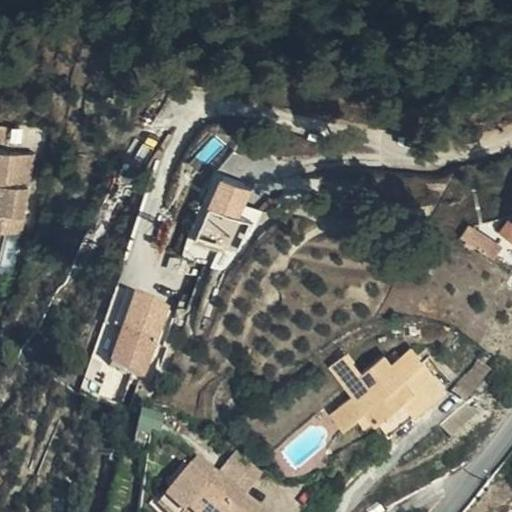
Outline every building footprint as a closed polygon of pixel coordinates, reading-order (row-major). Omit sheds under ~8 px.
[(218,242),(247,244),(252,171),(214,169),(211,226),(189,224),(188,253),(217,255),(218,242)] [(0,174),(0,254),(6,255),(13,176),(0,174)] [(511,185),(499,207),(490,226),(495,229),(486,247),(511,261),(511,185)] [(490,226),(499,207),(492,202),(471,238),(486,247),(495,229),(490,226)] [(443,234),(433,247),(468,266),(475,253),(443,234)] [(116,365),(125,330),(91,321),(82,356),(116,365)] [(415,367),(426,358),(411,340),(400,350),(415,367)] [(395,401),(406,416),(447,383),(426,358),(415,367),(400,350),(395,355),(387,345),(363,364),(359,368),(367,378),(357,386),(342,397),(357,414),(371,402),(380,414),(395,401)] [(335,358),(349,375),(359,368),(363,364),(349,347),(335,358)] [(479,360),(454,391),(465,401),(491,370),(479,360)] [(367,378),(359,368),(349,375),(357,386),(367,378)] [(348,422),(357,414),(342,397),(333,405),(348,422)] [(391,428),(406,416),(395,401),(380,414),(391,428)] [(189,511),(193,508),(198,511),(255,511),(262,505),(222,472),(214,482),(193,465),(162,504),(172,511),(189,511)] [(380,498),(370,505),(374,511),(380,511),(387,508),(380,498)]
